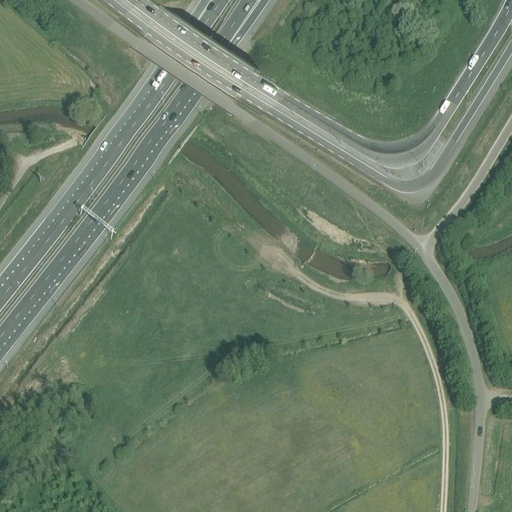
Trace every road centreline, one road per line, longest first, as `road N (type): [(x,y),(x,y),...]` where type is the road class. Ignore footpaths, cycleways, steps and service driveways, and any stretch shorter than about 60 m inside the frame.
road 1 (unclassified): [(425,251),(78,0)]
road 2 (motorway): [(0,335),(219,45)]
road 3 (primary): [(110,0),(389,183),(415,186)]
road 4 (motorway): [(200,32),(0,297)]
road 5 (primary): [(401,155),(363,146),(136,0)]
road 6 (track): [(443,511),(444,413),(429,348),(405,304),(337,295)]
road 7 (motorway): [(511,3),(430,136),(401,155)]
road 8 (motorway): [(415,186),(432,172),(511,46)]
road 9 (unclassified): [(482,401),(461,315),(425,251)]
road 10 (unclassified): [(425,251),(511,132)]
